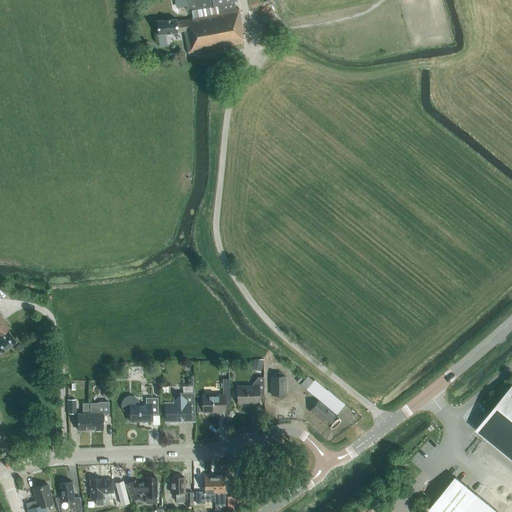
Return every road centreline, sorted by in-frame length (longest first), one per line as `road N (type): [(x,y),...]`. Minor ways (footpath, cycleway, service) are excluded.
road 1 (unclassified): [(387,425),(305,356),(253,298),(235,274),(219,223),(236,85),(283,49)]
road 2 (residential): [(285,429),(213,452),(63,456),(4,470)]
road 3 (track): [(63,456),(54,324),(39,307),(13,304)]
